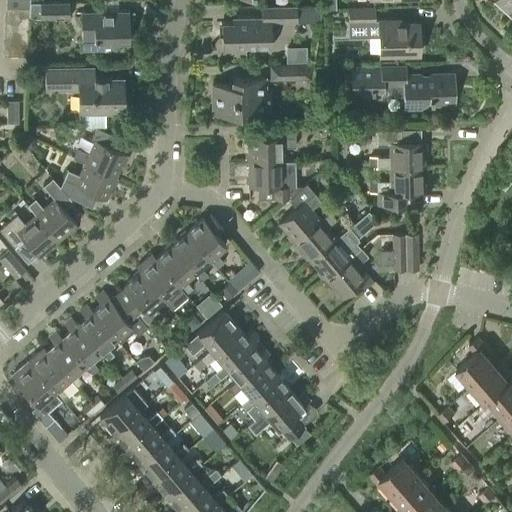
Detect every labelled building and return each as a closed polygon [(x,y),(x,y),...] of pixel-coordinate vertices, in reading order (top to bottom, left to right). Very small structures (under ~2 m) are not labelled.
[(322,0),(322,10),(334,9),(334,0),(322,0)] [(511,0),(495,0),(495,1),(511,15),(511,0)] [(68,1),(40,1),(40,17),(68,16),(68,1)] [(231,21),(220,22),(220,52),(244,52),(244,47),(270,47),(270,22),(296,21),(296,5),(259,6),(259,16),(230,17),(231,21)] [(4,7),(4,19),(28,20),(28,8),(4,7)] [(374,8),(347,8),(347,22),(354,22),(354,38),(367,38),(367,22),(374,22),(374,8)] [(128,10),(80,10),(81,49),(115,48),(115,40),(128,40),(128,10)] [(4,19),(3,31),(27,32),(28,20),(4,19)] [(391,19),(377,19),(378,54),(418,53),(418,21),(391,22),(391,19)] [(3,31),(3,43),(26,44),(27,32),(3,31)] [(3,43),(2,55),(26,56),(26,44),(3,43)] [(309,64),(269,65),(269,78),(309,78),(309,64)] [(404,65),(351,66),(352,81),(367,99),(375,99),(385,89),(389,89),(396,96),(404,95),(405,107),(419,107),(425,100),(432,100),(434,102),(452,102),(452,74),(404,75),(404,65)] [(93,67),(44,68),(45,89),(77,89),(78,126),(95,126),(105,126),(104,110),(123,110),(122,76),(93,77),(93,67)] [(231,82),(211,83),(212,113),(264,112),(264,97),(267,96),(267,93),(264,94),(263,76),(231,77),(231,82)] [(4,123),(18,123),(18,114),(4,114),(4,123)] [(270,135),(247,135),(247,160),(281,160),(281,146),(294,146),(293,122),(269,123),(270,135)] [(72,156),(84,162),(115,176),(126,153),(113,147),(118,137),(95,126),(89,138),(93,139),(87,152),(76,147),(72,156)] [(389,156),(369,156),(369,166),(389,166),(423,165),(423,140),(400,140),(400,128),(376,129),(376,141),(389,141),(389,156)] [(281,160),(247,160),(247,185),(272,185),(272,197),(287,197),(294,190),(294,160),(281,160)] [(66,168),(59,185),(68,196),(74,184),(105,199),(115,176),(84,162),(78,174),(66,168)] [(389,179),(369,180),(369,191),(377,190),(377,203),(412,203),(411,190),(424,190),(423,165),(389,166),(389,179)] [(34,197),(26,204),(34,214),(56,240),(75,224),(63,209),(72,201),(68,196),(59,185),(51,177),(42,185),(53,198),(42,207),(34,197)] [(294,207),(277,222),(293,241),(319,219),(310,208),(319,200),(304,182),(294,190),(287,197),(286,198),(294,207)] [(344,211),(337,203),(328,211),(335,218),(344,211)] [(319,219),(293,241),(308,259),(334,237),(325,226),(335,218),(328,211),(319,219)] [(16,213),(0,225),(0,231),(13,247),(22,239),(37,256),(56,240),(34,214),(24,223),(16,213)] [(186,232),(208,257),(216,267),(222,261),(214,252),(224,243),(217,235),(223,230),(208,213),(186,232)] [(334,237),(308,259),(324,277),(359,247),(355,241),(357,239),(355,237),(357,236),(347,225),(334,237)] [(186,232),(171,245),(192,270),(201,280),(207,274),(199,264),(208,257),(186,232)] [(405,233),(393,233),(393,269),(405,269),(405,233)] [(405,233),(405,269),(417,269),(416,233),(405,233)] [(171,245),(155,258),(185,293),(192,288),(183,278),(192,270),(171,245)] [(359,247),(324,277),(340,296),(366,274),(356,263),(366,254),(359,247)] [(8,250),(0,257),(0,260),(13,276),(23,268),(8,250)] [(151,254),(136,267),(139,272),(140,271),(161,297),(171,309),(187,295),(185,293),(155,258),(151,254)] [(249,260),(227,279),(229,281),(236,290),(259,271),(249,260)] [(125,287),(118,293),(146,326),(160,314),(152,305),(161,297),(140,271),(139,272),(123,285),(125,287)] [(233,293),(236,290),(229,281),(219,290),(226,298),(233,293)] [(92,312),(114,337),(119,343),(133,330),(137,334),(146,326),(118,293),(110,300),(103,291),(95,298),(101,305),(92,312)] [(85,318),(77,325),(98,350),(107,360),(113,355),(105,345),(114,337),(92,312),(86,305),(79,311),(85,318)] [(200,310),(205,317),(211,311),(206,305),(200,310)] [(222,310),(183,344),(191,353),(205,342),(211,349),(236,327),(222,310)] [(70,331),(61,339),(83,364),(91,374),(98,368),(89,358),(98,350),(77,325),(71,318),(63,324),(70,331)] [(211,349),(201,357),(206,364),(216,355),(224,364),(250,342),(236,327),(211,349)] [(54,345),(46,351),(46,352),(67,377),(76,387),(82,381),(74,371),(83,364),(61,339),(55,331),(48,337),(54,345)] [(478,336),(469,344),(475,351),(485,344),(478,336)] [(214,373),(205,381),(211,387),(229,371),(237,380),(263,358),(250,342),(224,364),(214,373)] [(475,351),(456,368),(471,385),(499,361),(485,344),(475,351)] [(43,348),(27,362),(61,400),(67,395),(58,385),(67,377),(46,352),(46,351),(43,348)] [(174,352),(164,361),(177,376),(186,369),(180,362),(181,361),(174,352)] [(134,361),(142,370),(153,361),(147,355),(140,357),(134,361)] [(263,358),(237,380),(227,388),(233,395),(243,386),(250,395),(276,373),(263,358)] [(511,375),(499,361),(471,385),(485,402),(511,378),(511,375)] [(27,362),(11,375),(40,408),(34,413),(48,430),(58,422),(48,411),(61,400),(27,362)] [(173,381),(159,365),(153,370),(167,386),(173,381)] [(131,369),(112,386),(119,393),(138,376),(131,369)] [(250,395),(241,404),(246,410),(256,402),(264,411),(289,389),(276,373),(250,395)] [(511,378),(485,402),(499,418),(511,407),(511,378)] [(134,385),(98,416),(112,432),(138,410),(155,396),(150,389),(143,395),(134,385)] [(264,411),(254,419),(259,425),(269,417),(288,439),(305,425),(294,413),(309,400),(302,392),(296,397),(289,389),(264,411)] [(96,396),(89,402),(96,410),(103,404),(96,396)] [(89,402),(81,409),(88,417),(96,410),(89,402)] [(191,419),(199,412),(191,403),(184,410),(191,419)] [(448,405),(437,414),(444,421),(454,412),(448,405)] [(163,406),(156,412),(162,418),(168,412),(163,406)] [(511,407),(499,418),(511,433),(511,407)] [(112,432),(105,438),(111,445),(118,439),(125,448),(126,448),(152,426),(162,418),(156,412),(156,411),(146,419),(138,410),(112,432)] [(125,448),(118,454),(124,461),(131,455),(139,464),(165,441),(175,433),(169,426),(159,435),(152,426),(126,448),(125,448)] [(139,464),(132,470),(138,476),(145,470),(152,479),(152,480),(178,457),(204,435),(198,429),(172,450),(165,441),(139,464)] [(461,453),(450,462),(456,469),(467,460),(461,453)] [(404,456),(385,472),(375,480),(390,498),(419,473),(404,456)] [(152,479),(145,485),(151,492),(158,486),(165,495),(191,473),(201,464),(196,458),(186,466),(178,457),(152,480),(152,479)] [(467,460),(456,469),(463,476),(473,467),(467,460)] [(378,465),(369,473),(375,480),(385,472),(378,465)] [(191,473),(165,495),(179,510),(205,488),(221,474),(215,468),(209,473),(199,481),(191,473)] [(239,475),(244,481),(252,474),(247,469),(239,475)] [(419,473),(390,498),(402,511),(406,511),(433,489),(419,473)] [(16,479),(6,487),(11,493),(21,485),(16,479)] [(205,488),(179,510),(180,511),(207,511),(218,504),(236,488),(230,482),(222,489),(212,497),(205,488)] [(489,486),(478,494),(484,502),(495,493),(489,486)] [(6,487),(0,492),(0,502),(11,493),(6,487)] [(433,489),(406,511),(439,511),(447,505),(433,489)] [(32,511),(23,500),(8,511),(32,511)]
